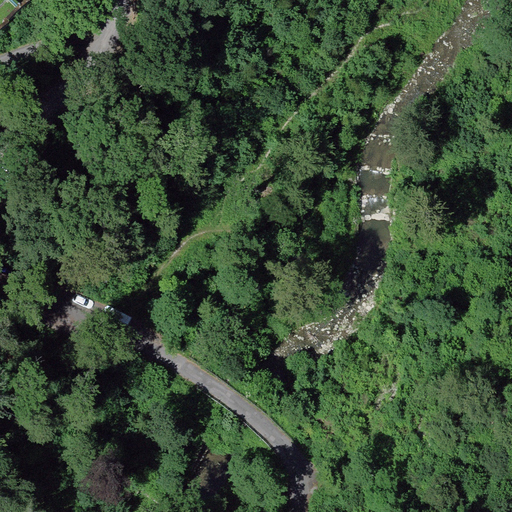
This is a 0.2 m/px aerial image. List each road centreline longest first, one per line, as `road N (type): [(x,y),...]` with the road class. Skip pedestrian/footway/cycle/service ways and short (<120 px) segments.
road 1 (unclassified): [(0,283),(71,309),(212,387),(296,460),(302,511)]
road 2 (unclassified): [(0,152),(108,45)]
